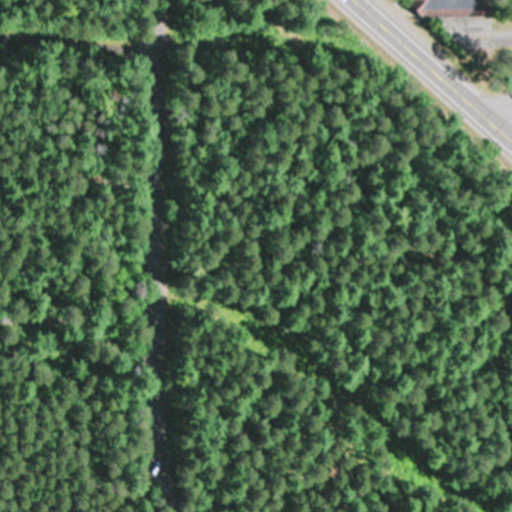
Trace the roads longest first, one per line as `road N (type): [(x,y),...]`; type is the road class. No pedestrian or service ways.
road 1 (residential): [(178,511),(147,468),(137,234),(142,0)]
road 2 (track): [(388,26),(142,24)]
road 3 (trunk): [(511,136),(358,0)]
road 4 (residential): [(142,24),(0,15)]
road 5 (residential): [(388,26),(511,23)]
